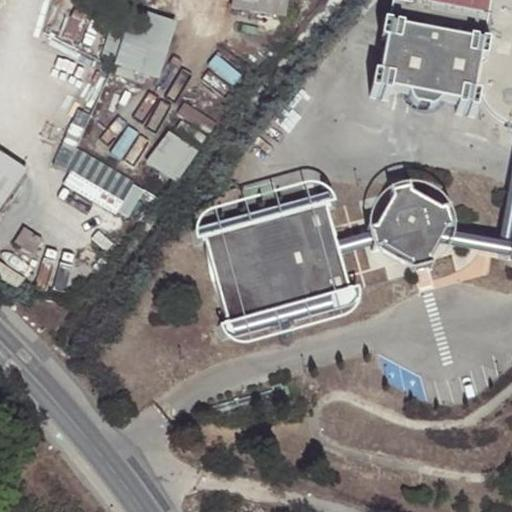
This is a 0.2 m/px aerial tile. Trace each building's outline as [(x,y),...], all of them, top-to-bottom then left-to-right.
[(230,0),(230,8),(284,16),(286,0),(230,0)] [(511,0),(410,0),(410,3),(392,0),(389,18),(384,17),(382,28),(387,29),(385,40),(380,39),(379,41),(384,42),(378,75),(373,75),(369,97),(376,98),(377,96),(381,96),(381,99),(388,100),(389,93),(457,106),(455,113),(463,114),(463,112),(468,113),(467,115),(474,116),(478,97),(480,97),(484,104),(488,109),(491,113),(498,118),(511,125),(511,124),(511,0)] [(112,65),(157,80),(176,24),(132,8),(112,65)] [(169,131),(146,163),(175,184),(198,153),(169,131)] [(0,212),(27,173),(0,155),(0,212)] [(147,182),(78,161),(70,189),(139,209),(147,182)] [(409,263),(411,272),(412,271),(412,269),(428,264),(429,267),(431,267),(428,258),(445,229),(453,227),(453,225),(450,226),(446,209),(449,209),(448,207),(439,209),(410,193),(408,184),(406,185),(406,187),(390,192),(390,189),(388,190),(391,199),(375,227),(365,230),(366,232),(369,231),(373,247),(370,248),(371,250),(380,247),(409,263)] [(332,193),(189,233),(194,250),(204,247),(227,327),(219,329),(222,340),(361,302),(357,290),(350,291),(328,213),(337,211),(332,193)] [(18,244),(33,254),(42,240),(26,230),(18,244)]
